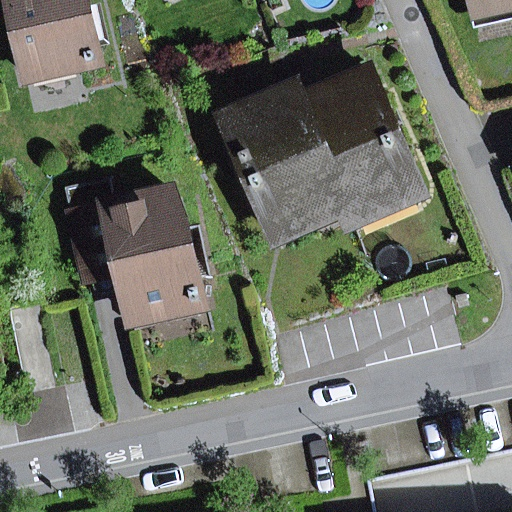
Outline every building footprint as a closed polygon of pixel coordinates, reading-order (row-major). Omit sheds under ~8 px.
[(89,8),(87,2),(83,3),(82,0),(10,0),(28,78),(101,62),(97,48),(89,8)] [(466,0),(474,29),(511,20),(511,2),(476,11),(473,0),(466,0)] [(511,2),(511,0),(473,0),(476,11),(511,2)] [(97,48),(111,45),(102,5),(89,8),(97,48)] [(369,71),(300,101),(342,198),(348,211),(416,182),(369,71)] [(227,116),(274,227),(342,198),(300,101),(295,87),(227,116)] [(122,274),(132,319),(134,318),(198,304),(205,303),(188,228),(181,230),(172,191),(116,204),(111,179),(67,189),(88,282),(122,274)] [(348,211),(354,225),(422,196),(416,182),(348,211)] [(274,227),(280,240),(348,211),(342,198),(274,227)] [(134,318),(137,331),(201,317),(198,304),(134,318)]
